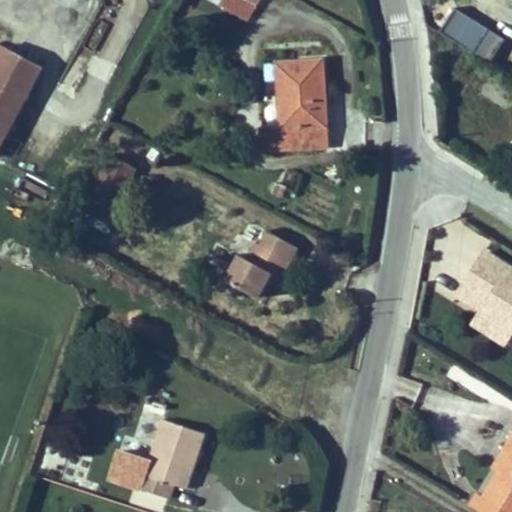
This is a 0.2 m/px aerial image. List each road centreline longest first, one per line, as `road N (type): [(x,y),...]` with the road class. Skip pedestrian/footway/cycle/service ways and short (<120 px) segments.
road 1 (residential): [(417,147),(385,344),(345,511)]
road 2 (residential): [(396,0),(417,147)]
